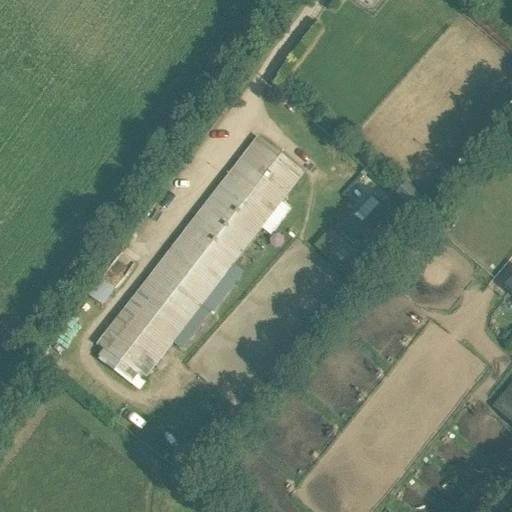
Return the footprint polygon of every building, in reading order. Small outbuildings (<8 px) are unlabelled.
[(103,349),(95,359),(129,384),(136,375),(143,381),(224,276),(233,283),(241,272),(232,265),(302,174),(256,138),(97,345),(103,349)] [(354,216),(338,233),(357,251),(393,212),(381,201),(361,223),(354,216)] [(511,275),(503,287),(511,294),(511,275)] [(112,282),(96,299),(110,312),(126,295),(112,282)] [(511,382),(491,406),(511,425),(511,382)]
